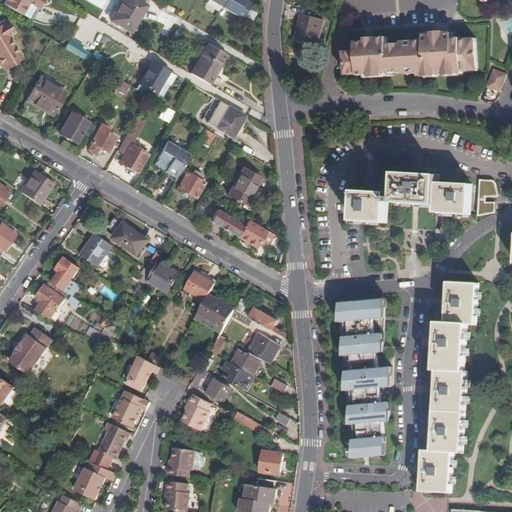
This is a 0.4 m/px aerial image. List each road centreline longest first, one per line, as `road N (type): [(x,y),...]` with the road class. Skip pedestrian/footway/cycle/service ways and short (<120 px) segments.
road 1 (residential): [(511,168),(417,142),(389,143),(350,160),(334,208),(342,290)]
road 2 (residential): [(417,284),(404,469),(392,480),(308,476)]
road 3 (residential): [(91,180),(299,294)]
road 4 (residential): [(511,118),(421,102),(280,107)]
road 5 (residential): [(299,294),(280,107)]
road 6 (residential): [(299,294),(311,402),(308,476)]
road 7 (residential): [(91,180),(0,309)]
road 8 (residential): [(417,284),(487,220),(511,212)]
